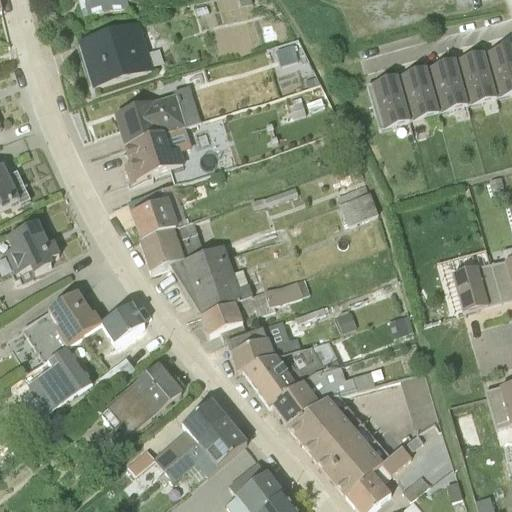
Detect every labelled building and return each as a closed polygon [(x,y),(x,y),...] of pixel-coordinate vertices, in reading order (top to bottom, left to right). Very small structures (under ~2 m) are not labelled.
[(78,0),(82,11),(113,0),(78,0)] [(137,18),(78,36),(83,52),(85,51),(94,81),(92,81),(93,82),(152,65),(137,18)] [(511,43),(511,39),(482,47),(495,93),(511,87),(511,43)] [(291,45),(274,50),(279,66),(296,60),(291,45)] [(466,101),(495,93),(482,47),(453,55),(466,101)] [(466,101),(453,55),(424,63),(437,109),(466,101)] [(409,117),(437,109),(424,63),(395,72),(409,117)] [(409,117),(395,72),(365,80),(378,126),(409,117)] [(174,89),(114,108),(124,141),(179,124),(199,116),(190,89),(175,93),(174,89)] [(290,98),(287,99),(291,113),(304,109),(299,91),(289,94),(290,98)] [(319,92),(304,97),(308,107),(323,102),(319,92)] [(169,163),(173,178),(191,175),(235,159),(221,113),(180,125),(185,142),(178,144),(183,158),(169,163)] [(179,124),(124,141),(129,155),(124,157),(130,175),(169,163),(183,158),(178,144),(185,142),(180,125),(179,124)] [(3,152),(0,153),(0,199),(7,197),(9,201),(28,192),(18,169),(11,172),(3,152)] [(338,197),(366,187),(362,176),(334,185),(338,197)] [(139,233),(184,217),(171,177),(125,195),(139,233)] [(262,190),(248,195),(252,204),(272,196),(273,198),(277,197),(276,195),(278,194),(280,197),(284,196),(283,193),(284,192),(284,194),(288,193),(287,191),(290,190),(292,193),(297,191),(295,188),(297,188),(293,179),(262,191),(262,190)] [(345,219),(376,207),(368,187),(366,187),(338,197),(338,198),(345,219)] [(148,265),(168,258),(201,246),(191,214),(184,217),(139,233),(137,233),(148,265)] [(34,215),(0,231),(0,272),(11,267),(12,271),(17,269),(20,275),(37,268),(36,264),(51,257),(48,252),(57,248),(50,234),(45,237),(34,215)] [(276,219),(222,239),(226,251),(282,231),(276,219)] [(201,306),(199,307),(199,309),(251,290),(241,263),(232,267),(226,251),(222,239),(201,246),(168,258),(169,260),(171,259),(201,306)] [(511,250),(490,257),(499,290),(511,286),(511,250)] [(499,290),(490,257),(451,268),(462,307),(478,302),(476,296),(499,290)] [(303,270),(251,290),(199,309),(207,331),(217,326),(221,336),(225,335),(244,327),(239,310),(253,305),(256,311),(274,304),(272,299),(308,287),(303,270)] [(75,284),(20,319),(42,352),(44,351),(66,337),(81,328),(100,316),(92,304),(89,306),(75,284)] [(511,286),(499,290),(501,296),(511,292),(511,286)] [(501,296),(499,290),(476,296),(478,302),(501,296)] [(100,316),(81,328),(93,345),(110,334),(112,338),(143,318),(130,298),(100,316)] [(322,299),(244,327),(225,335),(236,365),(241,363),(300,342),(293,322),(285,325),(283,320),(324,306),(322,299)] [(348,304),(335,310),(340,324),(354,319),(348,304)] [(390,331),(411,324),(406,307),(385,313),(390,331)] [(267,400),(271,397),(319,365),(336,359),(325,333),(300,342),(241,363),(267,400)] [(66,337),(44,351),(50,359),(25,375),(44,405),(92,374),(66,337)] [(132,360),(124,349),(95,370),(103,381),(132,360)] [(271,397),(286,418),(337,386),(373,377),(369,363),(349,369),(350,371),(343,372),(338,358),(336,359),(319,365),(271,397)] [(157,359),(107,401),(129,427),(179,385),(157,359)] [(416,426),(437,413),(423,363),(398,370),(416,426)] [(511,418),(511,375),(507,377),(509,383),(485,390),(495,423),(511,418)] [(509,383),(507,377),(484,384),(485,390),(509,383)] [(337,386),(286,418),(286,419),(315,454),(363,417),(337,386)] [(225,412),(209,393),(181,418),(187,425),(185,424),(184,424),(183,425),(182,426),(153,451),(145,442),(126,459),(123,462),(126,466),(129,464),(134,469),(135,468),(154,453),(163,464),(225,412)] [(129,427),(107,401),(99,408),(123,435),(130,429),(129,427)] [(245,436),(225,412),(163,464),(156,470),(161,476),(168,471),(171,475),(185,464),(194,476),(204,468),(205,469),(245,436)] [(363,417),(315,454),(324,464),(325,463),(334,474),(333,474),(344,488),(389,449),(363,417)] [(400,439),(389,449),(344,488),(363,509),(390,486),(380,475),(409,450),(400,439)] [(163,464),(154,453),(135,468),(144,480),(156,470),(163,464)] [(235,511),(249,511),(281,487),(256,454),(226,477),(235,489),(224,497),(235,511)] [(419,467),(400,484),(409,494),(428,478),(419,467)] [(456,476),(445,479),(450,496),(461,492),(456,476)] [(293,502),(281,487),(249,511),(300,511),(298,509),(299,507),(295,502),(293,502)] [(390,511),(421,511),(424,510),(411,495),(390,511)] [(478,499),(482,511),(496,511),(492,495),(478,499)]
